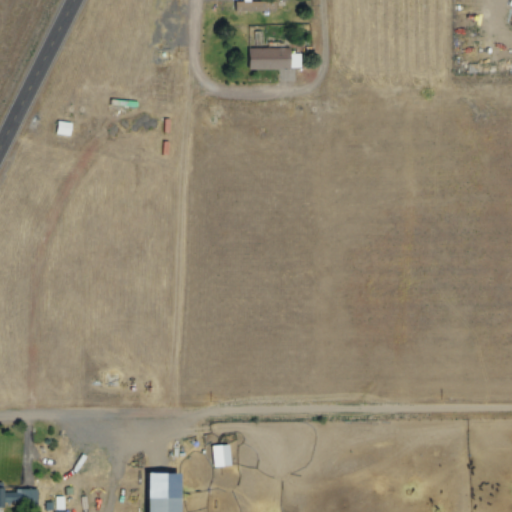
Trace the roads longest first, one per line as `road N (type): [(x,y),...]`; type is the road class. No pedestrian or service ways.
road 1 (track): [(511,413),(0,416)]
road 2 (residential): [(170,417),(193,0)]
road 3 (residential): [(0,135),(69,0)]
